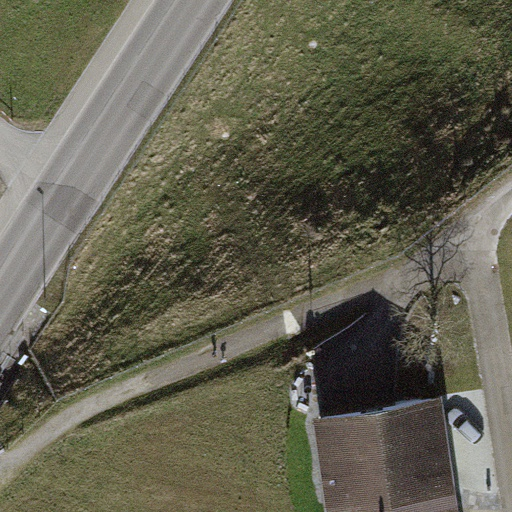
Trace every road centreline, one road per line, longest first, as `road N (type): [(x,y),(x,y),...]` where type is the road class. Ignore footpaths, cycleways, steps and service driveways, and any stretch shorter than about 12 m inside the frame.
road 1 (residential): [(483,257),(112,398),(0,472)]
road 2 (tertiary): [(181,0),(57,186)]
road 3 (residential): [(483,257),(511,453)]
